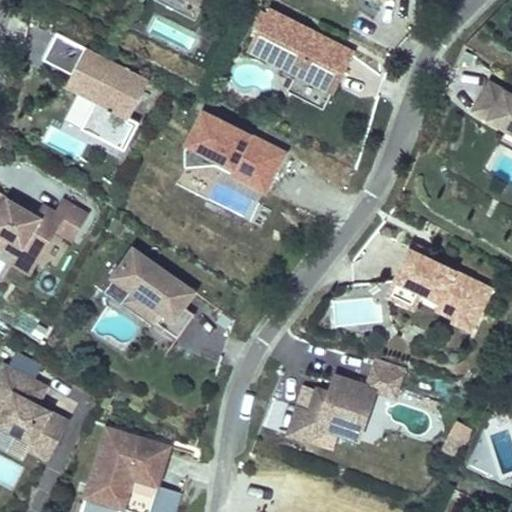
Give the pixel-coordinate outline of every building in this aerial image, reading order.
[(169,0),(198,15),(205,0),(169,0)] [(338,88),(358,49),(271,6),(251,45),(300,69),(336,87),(338,88)] [(72,74),(85,48),(56,33),(43,59),(72,74)] [(130,117),(149,79),(86,46),(85,48),(72,74),(65,86),(78,93),(95,101),(129,118),(130,117)] [(327,105),(336,87),(300,69),(291,87),(327,105)] [(462,73),(453,94),(471,101),(480,80),(462,73)] [(511,97),(489,84),(472,113),(506,132),(511,135),(511,97)] [(65,119),(81,128),(95,101),(78,93),(65,119)] [(81,128),(125,150),(139,122),(130,117),(129,118),(95,101),(81,128)] [(216,166),(230,173),(229,175),(267,194),(269,188),(288,151),(202,107),(183,144),(187,146),(185,150),(185,167),(216,166)] [(511,135),(506,132),(499,146),(511,152),(511,135)] [(70,243),(85,217),(59,202),(51,215),(39,208),(33,218),(25,213),(27,209),(12,199),(9,203),(0,198),(0,249),(15,258),(20,250),(37,260),(53,233),(70,243)] [(426,251),(412,245),(408,251),(423,258),(426,251)] [(28,276),(37,260),(20,250),(15,258),(11,266),(28,276)] [(191,293),(130,251),(109,280),(129,294),(159,315),(152,325),(174,341),(191,316),(181,309),(191,293)] [(423,258),(408,251),(393,283),(424,299),(428,291),(446,300),(442,308),(457,315),(454,322),(452,325),(470,335),(491,292),(423,258)] [(424,299),(393,283),(385,299),(416,315),(424,299)] [(446,300),(428,291),(424,299),(442,308),(446,300)] [(159,315),(129,294),(122,304),(152,325),(159,315)] [(457,315),(442,308),(439,315),(454,322),(457,315)] [(358,443),(375,392),(394,399),(403,371),(374,361),(365,388),(334,378),(326,399),(315,395),(308,414),(295,410),(286,437),(303,443),(320,449),(326,432),(358,443)] [(511,384),(511,369),(507,367),(501,383),(511,386),(511,384)] [(63,425),(33,409),(42,391),(0,369),(0,432),(28,447),(25,453),(44,462),(63,425)] [(458,457),(473,428),(454,418),(439,447),(458,457)] [(119,511),(147,511),(164,457),(166,450),(103,430),(81,500),(119,511)] [(31,489),(23,511),(56,511),(61,499),(31,489)]
